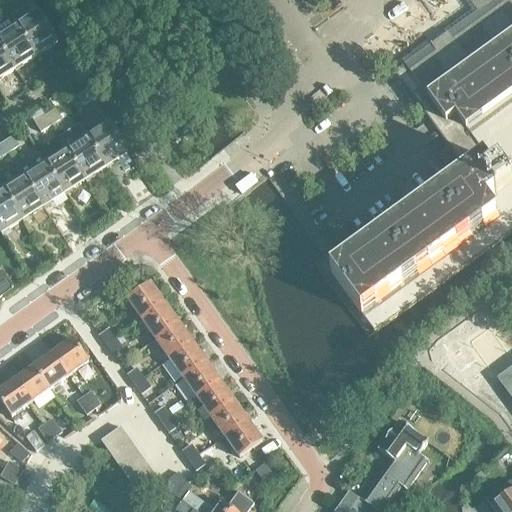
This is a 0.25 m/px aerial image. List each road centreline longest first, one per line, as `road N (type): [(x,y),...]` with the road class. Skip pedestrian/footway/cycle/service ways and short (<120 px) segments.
road 1 (residential): [(302,511),(322,475),(289,440),(147,232)]
road 2 (residential): [(227,173),(349,60),(385,0)]
road 3 (residential): [(0,335),(147,232)]
